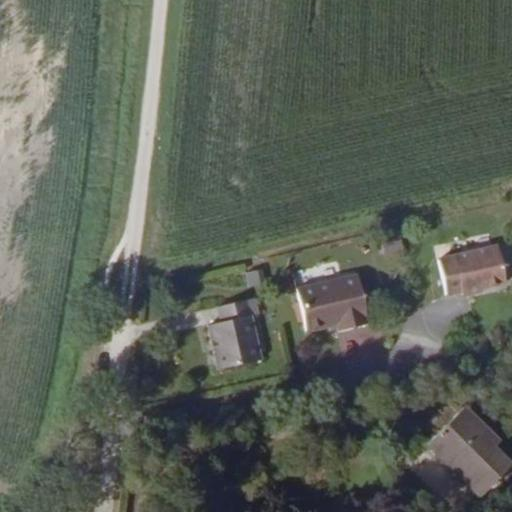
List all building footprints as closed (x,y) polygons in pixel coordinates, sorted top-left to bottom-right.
[(465,289),(465,291),(508,283),(502,245),(441,256),(447,292),(465,289)] [(338,323),(340,330),(371,322),(359,274),(299,288),(306,319),(308,330),(338,323)] [(250,299),(254,314),(260,313),(256,297),(250,299)] [(254,314),(250,299),(217,306),(221,320),(210,322),(219,368),(264,357),(254,314)] [(301,299),(296,301),(300,321),(306,319),(301,299)] [(480,495),(508,467),(491,449),(496,443),(466,412),(430,446),(480,495)]
